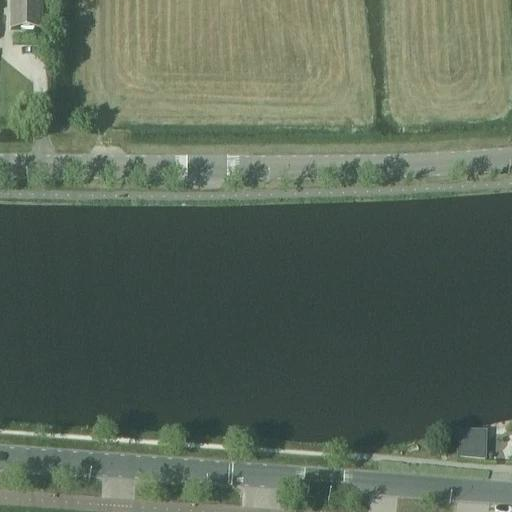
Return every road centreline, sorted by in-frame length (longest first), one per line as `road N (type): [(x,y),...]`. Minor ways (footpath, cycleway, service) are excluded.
road 1 (tertiary): [(0,459),(350,476),(381,487),(511,495)]
road 2 (tertiary): [(511,158),(181,168),(0,163)]
